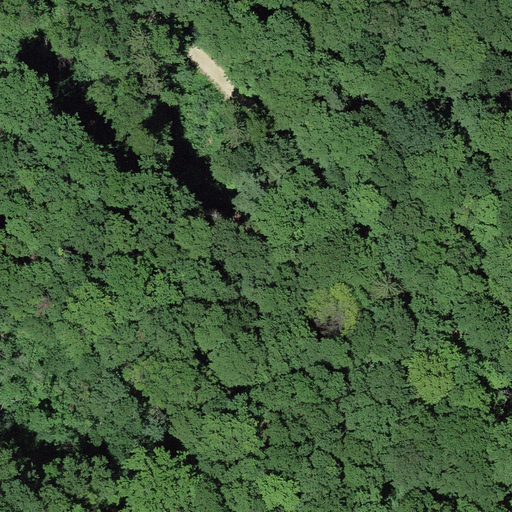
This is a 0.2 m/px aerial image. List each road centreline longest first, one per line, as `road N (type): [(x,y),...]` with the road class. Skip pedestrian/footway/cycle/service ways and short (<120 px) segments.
road 1 (track): [(511,374),(463,339),(249,104),(133,0)]
road 2 (track): [(0,452),(327,493),(511,494)]
